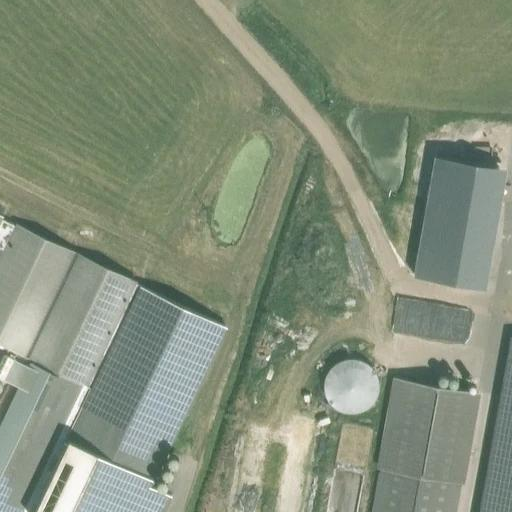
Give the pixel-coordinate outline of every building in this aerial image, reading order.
[(0,357),(5,347),(0,344),(0,249),(3,251),(15,225),(7,221),(2,219),(3,218),(0,216),(0,357)] [(0,257),(0,342),(89,384),(137,283),(16,224),(15,225),(3,251),(0,257)] [(162,511),(171,494),(150,484),(226,325),(140,284),(91,387),(32,511),(162,511)] [(511,511),(511,353),(483,511),(511,511)] [(0,511),(32,511),(91,387),(87,385),(31,359),(19,385),(0,425),(0,511)] [(346,410),(351,411),(356,411),(361,409),(366,407),(370,404),(374,400),(376,396),(378,391),(378,385),(378,380),(376,375),(373,371),(370,367),(366,364),(361,361),(356,360),(350,361),(345,362),(340,364),(336,367),(333,371),(330,376),(328,381),(328,386),(329,391),(330,396),(333,401),(337,404),(341,408),(346,410)] [(478,391),(397,377),(380,468),(381,468),(373,511),(455,511),(461,482),(478,391)] [(369,495),(371,426),(331,425),(327,511),(360,511),(361,495),(369,495)]
